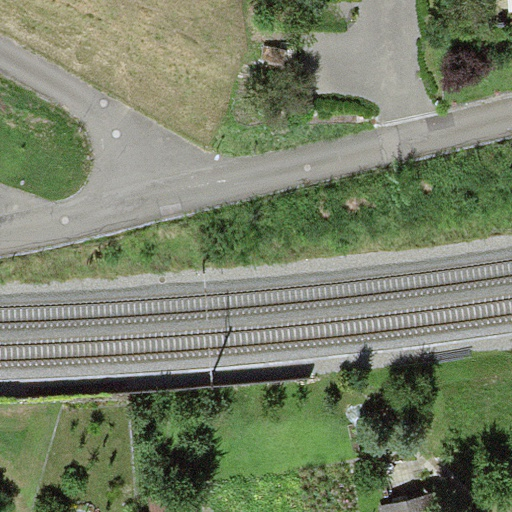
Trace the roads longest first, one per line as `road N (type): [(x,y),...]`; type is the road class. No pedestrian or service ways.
road 1 (residential): [(215,183),(511,114)]
road 2 (residential): [(0,56),(215,183)]
road 3 (residential): [(0,231),(215,183)]
